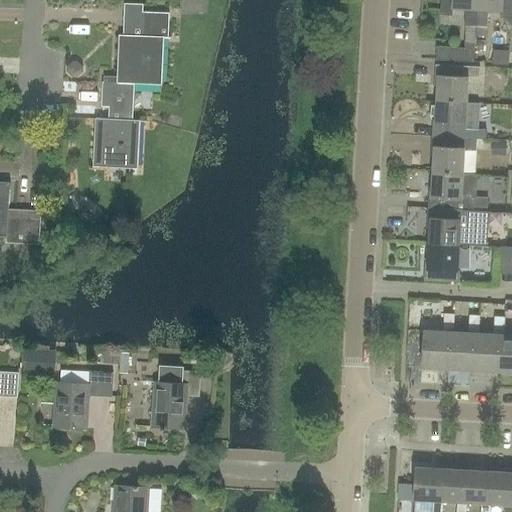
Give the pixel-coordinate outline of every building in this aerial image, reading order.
[(466,27),(478,27),(479,0),(441,0),(441,16),(452,16),(453,10),(467,10),(466,27)] [(511,0),(479,0),(478,27),(489,28),(490,12),(503,12),(503,20),(511,20),(511,0)] [(118,84),(120,84),(136,84),(136,81),(162,83),(164,40),(169,40),(170,14),(144,13),(143,38),(121,36),(118,84)] [(476,44),(466,44),(465,49),(438,48),(438,61),(475,63),(476,44)] [(495,52),(495,65),(509,65),(510,52),(495,52)] [(68,68),(68,72),(73,78),(78,78),(83,72),(83,68),(78,62),(74,62),(68,68)] [(436,102),(468,104),(469,79),(480,79),(480,69),(436,66),(436,76),(438,76),(436,102)] [(134,120),(136,84),(120,84),(119,96),(127,97),(126,121),(97,120),(94,167),(138,169),(141,120),(134,120)] [(432,138),(487,141),(487,131),(478,130),(478,127),(466,127),(468,104),(436,102),(435,128),(433,128),(432,138)] [(434,148),(433,173),(464,175),(464,174),(465,151),(477,152),(477,150),(486,150),(487,141),(432,138),(432,147),(434,148)] [(495,143),(495,156),(506,157),(507,143),(495,143)] [(474,211),(475,198),(477,198),(477,174),(464,174),(464,175),(433,173),(431,200),(429,200),(428,209),(464,211),(474,211)] [(40,245),(42,222),(7,220),(7,211),(9,211),(11,184),(0,183),(0,236),(8,237),(7,243),(40,245)] [(489,198),(477,198),(475,198),(474,211),(488,212),(489,198)] [(464,211),(428,209),(428,218),(430,218),(429,245),(460,246),(460,245),(473,245),(474,211),(464,211)] [(458,271),(460,246),(429,245),(427,271),(425,271),(424,280),(459,282),(460,271),(458,271)] [(511,274),(511,247),(501,247),(500,274),(511,274)] [(451,334),(455,334),(456,316),(446,316),(445,333),(425,332),(423,369),(449,371),(451,334)] [(451,334),(449,371),(474,372),(476,335),(480,335),(481,318),(471,317),(470,335),(455,334),(451,334)] [(474,372),(500,373),(502,336),(506,337),(507,319),(497,318),(496,336),(480,335),(476,335),(474,372)] [(500,373),(511,374),(511,336),(506,337),(502,336),(500,373)] [(56,377),(57,351),(26,350),(24,375),(56,377)] [(201,372),(183,371),(184,368),(160,367),(160,382),(156,382),(153,428),(185,429),(186,409),(185,409),(186,400),(187,400),(187,396),(200,397),(201,372)] [(112,397),(113,373),(90,372),(90,384),(57,382),(55,428),(87,430),(88,409),(87,409),(87,400),(89,400),(89,396),(112,397)] [(0,397),(18,398),(19,374),(0,373),(0,397)] [(439,502),(441,470),(416,468),(414,501),(434,502),(433,511),(442,511),(443,503),(439,502)] [(465,471),(441,470),(439,502),(443,503),(458,503),(457,511),(466,511),(467,504),(463,504),(465,471)] [(490,511),(491,505),(487,505),(489,473),(465,471),(463,504),(467,504),(482,505),(481,511),(490,511)] [(487,505),(491,505),(502,506),(504,511),(511,511),(511,506),(511,489),(511,473),(489,473),(487,505)] [(147,511),(149,488),(116,487),(115,506),(117,506),(116,511),(147,511)]
